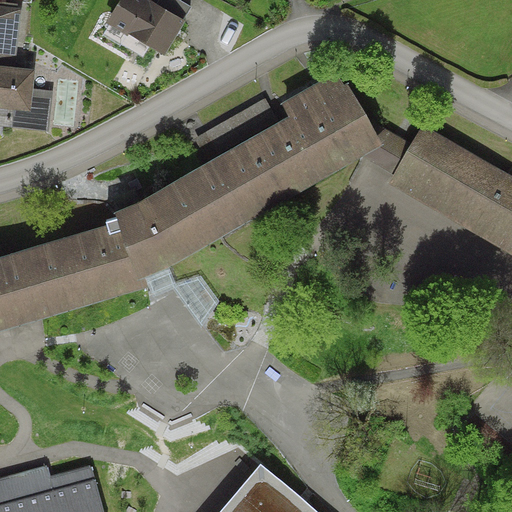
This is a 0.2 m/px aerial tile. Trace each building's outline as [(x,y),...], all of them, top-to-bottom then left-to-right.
[(158,0),(155,6),(144,0),(121,0),(108,22),(161,54),(188,9),(174,0),(158,0)] [(0,10),(0,41),(13,43),(16,13),(0,10)] [(30,73),(0,69),(0,106),(5,107),(2,127),(9,128),(9,127),(46,131),(50,93),(28,90),(30,73)] [(374,139),(379,136),(372,128),(368,130),(346,90),(343,92),(335,78),(283,107),(291,122),(135,209),(132,205),(127,207),(122,209),(123,215),(118,217),(121,227),(0,262),(0,329),(141,282),(138,271),(164,260),(375,141),(374,139)] [(384,135),(372,128),(379,136),(408,153),(400,167),(402,168),(402,166),(511,228),(511,183),(421,130),(409,150),(405,147),(396,142),(384,135)] [(317,511),(261,464),(218,511),(317,511)] [(49,479),(46,469),(0,481),(0,511),(101,511),(89,468),(49,479)]
